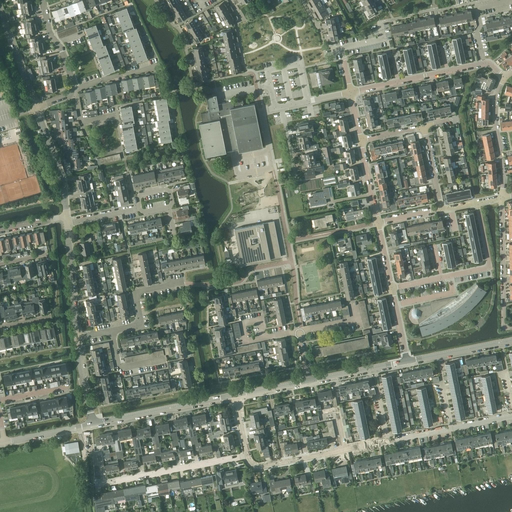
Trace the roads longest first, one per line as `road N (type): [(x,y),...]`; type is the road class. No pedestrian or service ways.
road 1 (residential): [(98,453),(101,483),(246,456)]
road 2 (tertiary): [(94,424),(235,396)]
road 3 (residential): [(502,319),(501,197)]
road 4 (residential): [(504,77),(495,106),(501,197)]
